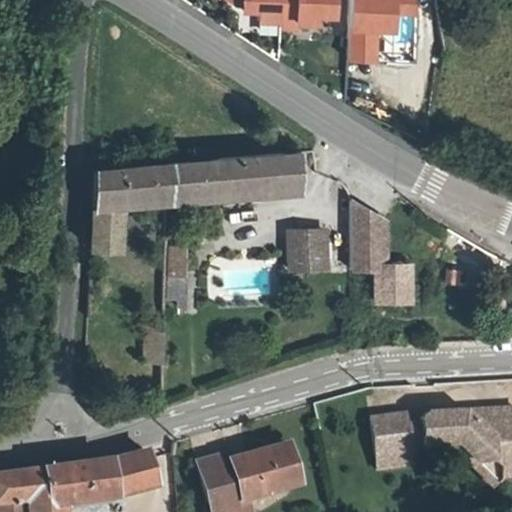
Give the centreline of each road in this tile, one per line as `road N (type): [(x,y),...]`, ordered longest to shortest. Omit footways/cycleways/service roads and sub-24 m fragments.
road 1 (residential): [(33,450),(304,383),(511,359)]
road 2 (residential): [(81,0),(63,295),(33,450)]
road 3 (tertiary): [(139,0),(475,212),(511,224)]
road 4 (unknown): [(434,0),(426,54),(384,155)]
